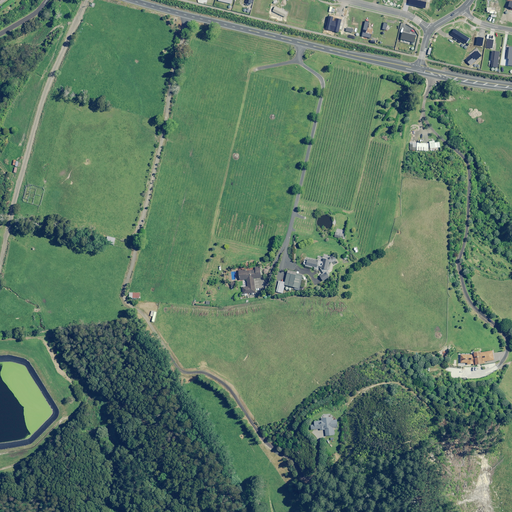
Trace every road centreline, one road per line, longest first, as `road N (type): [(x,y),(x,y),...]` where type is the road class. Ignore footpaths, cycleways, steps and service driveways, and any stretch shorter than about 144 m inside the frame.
road 1 (unknown): [(431,71),(420,110),(462,159),(458,275),(471,304),(506,337),(495,362)]
road 2 (secondary): [(419,69),(133,0)]
road 3 (unknown): [(302,42),(302,60),(322,93),(294,212)]
